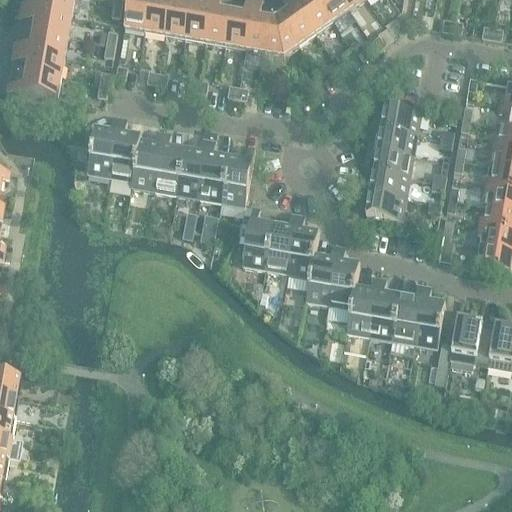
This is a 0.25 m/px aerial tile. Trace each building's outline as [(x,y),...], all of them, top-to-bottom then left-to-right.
[(29,8),(27,17),(70,23),(73,3),(86,6),(86,0),(51,0),(52,0),(51,0),(38,0),(37,9),(29,8)] [(115,0),(114,10),(123,11),(124,0),(115,0)] [(128,0),(123,35),(145,39),(151,3),(138,1),(138,0),(128,0)] [(162,0),(162,5),(151,3),(145,39),(164,42),(171,0),(162,0)] [(180,0),(179,0),(171,0),(164,42),(185,45),(191,10),(179,8),(180,0)] [(297,0),(295,0),(291,3),(315,38),(332,27),(312,0),(308,0),(301,5),(297,0)] [(312,0),(332,27),(348,15),(337,0),(312,0)] [(337,0),(348,15),(365,3),(362,0),(337,0)] [(431,0),(427,0),(426,10),(434,12),(436,1),(431,0)] [(286,16),(278,21),(298,50),(315,38),(291,3),(282,10),(286,16)] [(202,11),(191,10),(185,45),(205,49),(212,6),(203,4),(202,11)] [(220,7),(212,6),(205,49),(225,52),(231,16),(219,14),(220,7)] [(121,23),(123,11),(114,10),(112,21),(121,23)] [(242,18),(231,16),(225,52),(245,55),(253,13),(243,11),(242,18)] [(261,14),(253,13),(245,55),(266,59),(272,24),(260,22),(261,14)] [(34,26),(32,38),(67,43),(70,23),(27,17),(26,24),(34,26)] [(419,32),(421,21),(410,19),(409,31),(419,32)] [(282,62),(298,50),(278,21),(274,24),(272,24),(266,59),(282,62)] [(440,36),(450,38),(451,27),(442,25),(440,36)] [(461,28),(451,27),(450,38),(459,39),(461,28)] [(480,43),(489,44),(491,34),(482,32),(480,43)] [(501,35),(491,34),(489,44),(499,46),(501,35)] [(109,36),(107,49),(116,51),(118,38),(109,36)] [(22,47),(20,57),(63,64),(67,43),(32,38),(30,48),(22,47)] [(377,41),(370,46),(377,56),(384,51),(377,41)] [(368,62),(377,56),(370,46),(361,53),(368,62)] [(114,63),(116,51),(107,49),(105,62),(114,63)] [(27,65),(25,79),(60,84),(63,64),(20,57),(19,64),(27,65)] [(344,65),(337,70),(344,80),(351,75),(344,65)] [(335,86),(344,80),(337,70),(328,76),(335,86)] [(124,85),(126,73),(117,72),(115,83),(124,85)] [(100,77),(98,90),(108,91),(110,79),(100,77)] [(146,89),(156,90),(158,79),(148,77),(146,89)] [(56,104),(60,84),(25,79),(23,89),(15,87),(13,96),(56,104)] [(167,81),(158,79),(156,90),(165,92),(167,81)] [(474,97),(476,85),(469,83),(467,95),(474,97)] [(186,96),(197,97),(199,86),(188,84),(186,96)] [(207,87),(199,86),(197,97),(205,99),(207,87)] [(311,103),(319,97),(313,87),(305,93),(311,103)] [(106,103),(108,91),(98,90),(96,100),(96,101),(106,103)] [(500,100),(498,110),(511,112),(511,90),(507,90),(505,101),(500,100)] [(226,102),(237,104),(239,93),(228,91),(226,102)] [(247,94),(239,93),(237,104),(245,106),(247,94)] [(502,121),(500,131),(511,133),(511,112),(498,110),(496,120),(502,121)] [(464,111),(462,123),(469,124),(471,113),(464,111)] [(384,113),(380,135),(417,141),(420,119),(384,113)] [(467,136),(469,124),(462,123),(460,135),(467,136)] [(86,181),(109,185),(119,125),(113,124),(110,137),(94,135),(88,169),(86,181)] [(126,126),(119,125),(109,185),(130,189),(131,189),(138,148),(139,148),(140,143),(124,140),(126,126)] [(493,141),(491,151),(511,154),(511,133),(500,131),(499,142),(493,141)] [(380,135),(376,157),(413,162),(417,141),(380,135)] [(440,136),(439,145),(452,147),(453,138),(440,136)] [(130,194),(154,198),(164,140),(156,138),(154,151),(139,148),(138,148),(131,189),(130,189),(130,194)] [(170,141),(164,140),(154,198),(176,202),(184,156),(168,153),(170,141)] [(450,156),(452,147),(439,145),(437,154),(450,156)] [(199,159),(184,156),(176,202),(199,206),(210,147),(201,146),(199,159)] [(215,148),(210,147),(199,206),(221,209),(229,164),(213,161),(215,148)] [(511,154),(491,151),(490,160),(495,161),(494,172),(511,174),(511,154)] [(457,152),(455,164),(463,165),(465,153),(457,152)] [(243,166),(229,164),(221,209),(244,213),(251,169),(253,154),(246,153),(243,166)] [(374,169),(373,179),(409,185),(412,169),(413,162),(376,157),(374,169)] [(461,177),(463,165),(455,164),(453,176),(461,177)] [(511,174),(494,172),(492,182),(486,181),(485,191),(511,195),(511,174)] [(0,173),(0,195),(1,195),(3,183),(11,185),(12,176),(0,173)] [(373,179),(369,199),(406,205),(409,185),(373,179)] [(434,180),(433,188),(445,190),(447,182),(434,180)] [(445,190),(433,188),(431,197),(444,199),(445,190)] [(511,195),(485,191),(483,200),(488,201),(486,212),(511,216),(511,195)] [(450,192),(448,204),(456,205),(458,193),(450,192)] [(402,227),(406,205),(369,199),(365,220),(402,227)] [(454,217),(456,205),(448,204),(446,216),(454,217)] [(439,220),(441,211),(428,209),(427,218),(439,220)] [(511,216),(486,212),(485,223),(480,222),(478,231),(511,237),(511,216)] [(242,271),(265,275),(273,230),(258,227),(260,214),(252,213),(242,271)] [(184,237),(193,238),(197,217),(188,215),(184,237)] [(216,247),(221,219),(207,217),(202,245),(216,247)] [(289,233),(273,230),(265,275),(287,279),(298,221),(291,220),(289,233)] [(305,222),(298,221),(287,279),(309,283),(310,283),(313,261),(314,261),(318,238),(303,235),(305,222)] [(511,237),(478,231),(477,240),(482,241),(480,253),(511,257),(511,237)] [(444,233),(443,234),(441,246),(453,248),(453,247),(449,246),(451,235),(444,233)] [(450,267),(453,248),(441,246),(438,265),(450,267)] [(305,306),(328,310),(338,253),(331,251),(329,264),(314,261),(313,261),(310,283),(309,283),(305,306)] [(346,254),(338,253),(328,310),(350,314),(351,314),(354,293),(355,293),(359,271),(343,268),(346,254)] [(511,257),(480,253),(478,263),(473,262),(471,271),(510,278),(511,264),(511,257)] [(346,338),(369,342),(379,284),(372,283),(370,296),(355,293),(354,293),(351,314),(350,314),(346,338)] [(386,285),(379,284),(369,342),(392,346),(400,301),(384,298),(386,285)] [(414,304),(400,301),(392,346),(414,350),(424,292),(417,291),(414,304)] [(431,293),(424,292),(414,350),(436,354),(444,309),(428,306),(431,293)] [(266,310),(268,298),(262,297),(260,309),(266,310)] [(475,366),(488,368),(494,333),(482,331),(482,326),(457,322),(452,350),(449,366),(452,367),(451,372),(473,376),(474,371),(475,371),(475,366)] [(511,331),(495,329),(494,333),(488,368),(487,373),(511,377),(511,331)] [(442,348),(438,369),(449,371),(449,366),(452,350),(444,349),(442,348)] [(366,365),(365,372),(372,374),(373,366),(366,365)] [(0,398),(19,402),(22,382),(0,378),(0,398)] [(477,382),(475,393),(483,394),(485,383),(477,382)] [(0,419),(15,423),(19,402),(0,398),(0,419)] [(0,440),(12,443),(15,423),(0,419),(0,440)] [(52,432),(51,442),(61,444),(63,434),(52,432)] [(0,460),(8,462),(12,443),(0,440),(0,460)] [(0,481),(5,482),(8,462),(0,460),(0,481)]
